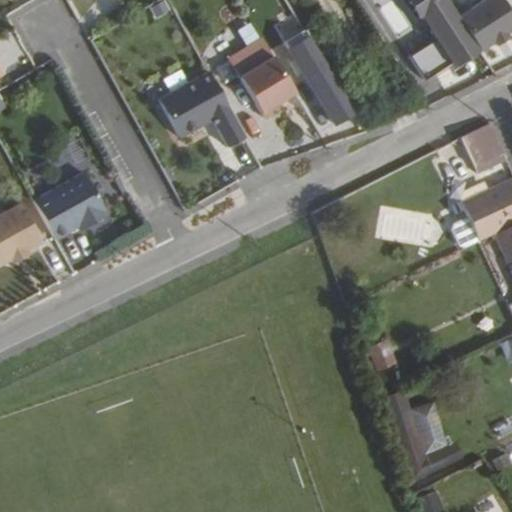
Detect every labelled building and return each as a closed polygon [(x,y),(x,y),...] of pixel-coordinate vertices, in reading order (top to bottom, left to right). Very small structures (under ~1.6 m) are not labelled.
[(377,0),(394,34),(409,27),(395,0),(377,0)] [(462,21),(448,0),(409,0),(419,15),(422,13),(437,36),(412,53),(427,76),(453,59),(455,63),(480,47),(479,47),(462,21)] [(493,0),(462,21),(479,47),(493,37),(496,41),(507,34),(505,30),(511,25),(511,14),(502,0),(493,0)] [(336,121),(354,111),(315,47),(290,63),(296,75),(306,70),(336,121)] [(257,112),(291,92),(269,56),(235,76),(257,112)] [(225,147),(243,137),(205,69),(155,98),(176,135),(209,117),(225,147)] [(476,172),(507,160),(493,127),(463,140),(476,172)] [(476,172),(479,179),(511,166),(507,160),(476,172)] [(94,223),(102,218),(104,211),(83,173),(32,202),(53,239),(76,226),(87,220),(94,223)] [(511,183),(462,207),(480,246),(498,237),(511,231),(511,183)] [(23,251),(38,242),(17,204),(0,214),(0,263),(8,259),(23,251)] [(79,231),(94,223),(87,220),(76,226),(79,231)] [(511,231),(498,237),(507,256),(511,253),(511,231)] [(25,254),(23,251),(8,259),(10,263),(25,254)] [(382,351),(368,357),(375,380),(391,375),(382,351)] [(453,462),(429,399),(406,408),(398,390),(381,397),(412,478),(453,462)] [(419,511),(427,511),(439,506),(431,489),(412,497),(419,511)]
